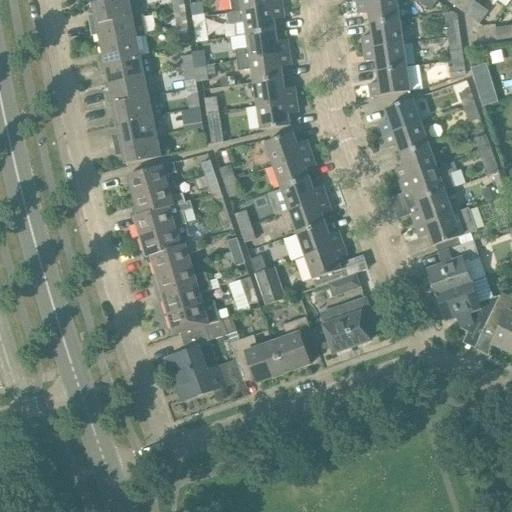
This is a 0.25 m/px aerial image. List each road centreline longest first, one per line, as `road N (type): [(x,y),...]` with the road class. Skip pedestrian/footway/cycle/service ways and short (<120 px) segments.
road 1 (residential): [(176,454),(107,251),(51,0)]
road 2 (residential): [(426,361),(338,118),(316,0)]
road 3 (tertiary): [(80,393),(0,97)]
road 4 (residential): [(176,454),(426,361)]
